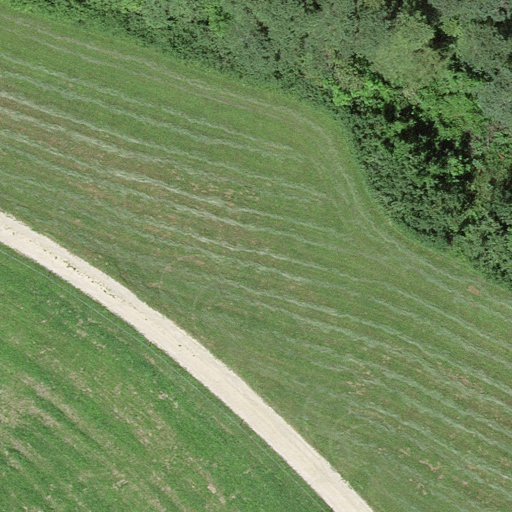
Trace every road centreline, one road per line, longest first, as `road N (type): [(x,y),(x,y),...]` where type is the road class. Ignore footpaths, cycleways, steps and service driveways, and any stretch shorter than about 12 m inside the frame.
road 1 (motorway): [(511,374),(0,130)]
road 2 (track): [(0,229),(150,329),(250,412),(348,511)]
